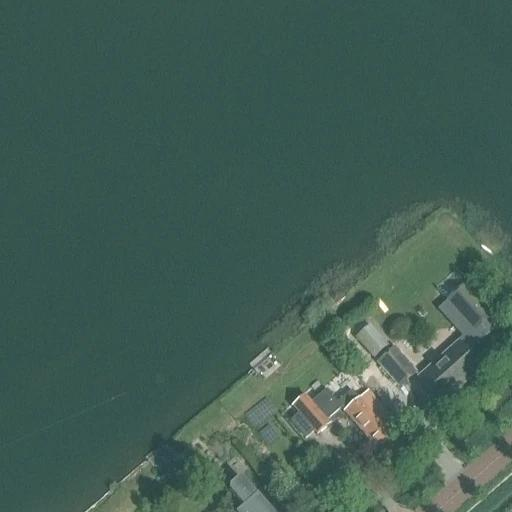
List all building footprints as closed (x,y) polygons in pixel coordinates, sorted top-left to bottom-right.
[(466,335),(419,379),(441,403),(480,369),(467,354),(482,341),(472,330),(483,321),(458,293),(442,308),(466,335)] [(394,350),(378,364),(399,388),(416,374),(394,350)] [(341,408),(344,411),(359,398),(352,391),(338,403),(325,389),(311,402),(304,394),(290,406),(298,414),(289,422),(305,439),(313,432),(316,435),(330,423),(327,420),(341,408)] [(359,398),(344,411),(388,461),(402,448),(384,427),(393,420),(368,391),(359,398)] [(269,511),(256,496),(239,477),(229,486),(229,490),(243,507),(237,511),(269,511)] [(268,491),(261,483),(254,489),(261,497),(268,491)]
